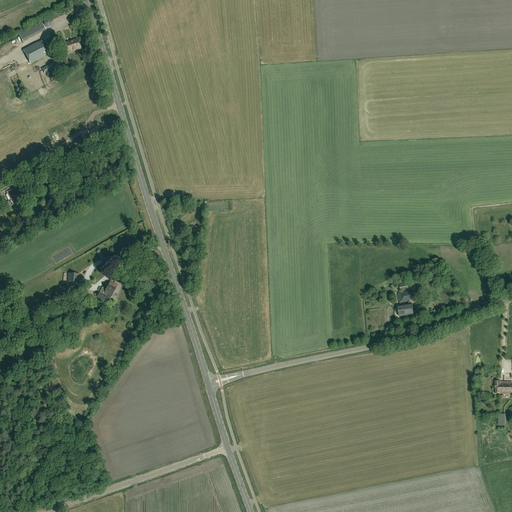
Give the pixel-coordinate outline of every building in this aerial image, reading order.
[(27,39),(45,29),(41,22),(23,32),(27,39)] [(67,53),(81,49),(78,40),(64,43),(67,53)] [(42,41),(24,51),(30,64),(49,54),(42,41)] [(51,66),(43,70),(45,74),(56,68),(53,63),(50,64),(51,66)] [(84,129),(75,134),(72,135),(76,143),(77,142),(88,137),(84,129)] [(9,201),(10,200),(12,205),(17,202),(15,197),(19,195),(18,192),(24,189),(22,185),(6,192),(7,194),(6,195),(6,196),(8,200),(9,201)] [(100,250),(96,252),(101,261),(106,270),(109,268),(105,260),(100,250)] [(79,274),(69,273),(68,284),(71,284),(70,287),(78,287),(79,274)] [(112,296),(115,288),(113,287),(115,284),(110,281),(106,289),(102,288),(100,292),(97,297),(105,301),(108,294),(112,296)] [(408,293),(407,291),(397,293),(399,303),(409,302),(409,300),(412,299),(411,292),(408,293)] [(399,317),(413,315),(412,304),(398,306),(399,317)] [(436,320),(440,317),(439,312),(435,310),(431,313),(431,318),(436,320)] [(511,394),(511,384),(511,382),(494,382),(494,394),(511,394)] [(498,426),(506,426),(506,414),(498,414),(498,426)] [(503,445),(499,451),(503,455),(508,448),(503,445)]
